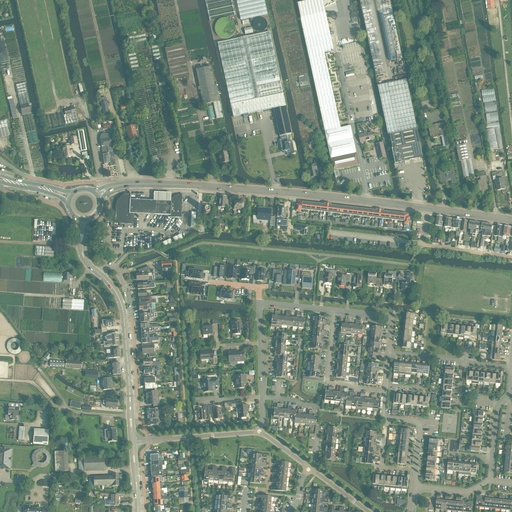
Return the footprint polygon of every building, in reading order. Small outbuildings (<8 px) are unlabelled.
[(205,0),(210,21),(235,15),(231,0),(205,0)] [(267,14),(263,0),(235,0),(240,20),(267,14)] [(322,0),(310,0),(297,3),(309,57),(316,91),(325,131),(333,171),(334,171),(338,170),(350,168),(351,167),(359,166),(358,161),(351,126),(341,128),(332,88),(329,73),(325,53),(334,51),(326,12),(325,7),(322,0)] [(248,114),(273,108),(279,137),(280,136),(280,140),(279,140),(281,152),(284,151),(285,152),(286,155),(294,153),(292,141),(289,142),(287,141),(286,135),(291,134),(285,105),(283,93),(282,93),(270,31),(218,42),(231,104),(230,104),(233,117),(242,115),(243,117),(244,117),(248,117),(248,116),(248,114)] [(211,67),(196,70),(203,105),(213,103),(220,102),(216,86),(215,87),(211,67)] [(390,134),(396,163),(399,162),(400,163),(400,164),(401,164),(402,163),(402,162),(423,157),(420,143),(416,122),(406,80),(378,86),(388,135),(390,134)] [(103,114),(109,113),(107,101),(101,102),(103,114)] [(220,102),(213,103),(216,119),(223,118),(220,102)] [(428,126),(431,138),(441,136),(443,147),(445,146),(446,149),(452,148),(451,143),(449,144),(445,123),(428,126)] [(129,139),(136,138),(133,126),(126,128),(127,132),(128,132),(129,135),(128,135),(129,139)] [(77,131),(81,151),(87,150),(83,130),(77,131)] [(359,136),(360,143),(360,144),(361,145),(362,146),(362,147),(365,145),(366,141),(374,140),(372,133),(366,134),(366,133),(366,132),(363,133),(364,135),(359,136)] [(101,146),(102,146),(104,165),(105,164),(106,165),(107,165),(108,164),(108,163),(109,163),(110,166),(115,165),(112,145),(112,139),(111,139),(111,137),(109,135),(108,135),(106,134),(105,135),(103,136),(102,135),(100,136),(100,138),(101,146)] [(61,145),(62,148),(62,152),(64,152),(65,158),(71,157),(71,154),(72,153),(72,149),(70,150),(70,146),(71,145),(77,144),(76,136),(69,137),(70,141),(68,141),(69,144),(61,145)] [(456,142),(460,161),(461,161),(464,177),(475,175),(471,159),(468,140),(456,142)] [(381,159),(386,157),(383,143),(376,144),(378,153),(379,152),(381,159)] [(228,164),(228,163),(228,162),(226,153),(219,154),(221,164),(225,163),(225,164),(226,164),(227,164),(228,164)] [(456,183),(453,166),(449,167),(449,169),(446,169),(444,164),(439,165),(440,168),(439,168),(442,183),(446,182),(446,180),(451,179),(452,184),(456,183)] [(314,178),(318,177),(315,165),(312,166),(313,168),(308,169),(309,170),(308,170),(309,172),(311,178),(312,179),(314,178)] [(480,194),(485,193),(485,192),(488,191),(486,180),(487,180),(486,172),(478,174),(479,178),(480,177),(481,181),(478,181),(480,194)] [(503,179),(495,180),(496,184),(497,191),(505,189),(503,179)] [(125,224),(133,225),(133,214),(170,215),(170,217),(181,218),(182,195),(181,195),(181,196),(178,197),(175,198),(173,200),(171,202),(131,200),(130,200),(130,192),(130,195),(129,195),(126,196),(123,197),(121,198),(119,201),(117,204),(117,207),(116,223),(125,223),(125,224)] [(171,193),(154,192),(154,200),(171,201),(171,193)] [(221,211),(221,207),(224,208),(225,197),(220,197),(219,207),(217,207),(217,211),(221,211)] [(238,201),(234,201),(234,209),(240,210),(240,209),(243,209),(243,205),(243,202),(239,202),(238,201)] [(202,212),(202,213),(202,214),(202,215),(203,215),(203,216),(204,216),(205,216),(205,217),(206,217),(207,217),(207,216),(208,216),(209,216),(209,215),(210,215),(210,214),(210,213),(210,212),(210,211),(210,210),(209,209),(208,208),(208,207),(205,207),(205,208),(204,208),(203,209),(202,210),(202,211),(202,212)] [(271,210),(261,209),(261,207),(259,207),(259,209),(258,209),(257,220),(270,221),(270,226),(274,226),(275,217),(270,217),(271,210)] [(277,220),(276,226),(277,226),(277,223),(281,223),(280,226),(284,227),(284,230),(287,230),(287,227),(287,220),(283,220),(284,219),(284,218),(285,211),(286,211),(286,208),(280,207),(280,208),(278,208),(278,211),(277,211),(278,211),(277,218),(277,220)] [(452,231),(452,228),(452,225),(451,225),(452,220),(449,219),(449,218),(447,218),(447,219),(446,219),(444,227),(450,228),(449,231),(452,231)] [(452,225),(452,228),(457,229),(456,236),(459,237),(462,221),(460,221),(459,220),(458,219),(456,220),(453,220),(452,225)] [(494,227),(492,239),(492,240),(495,241),(496,236),(499,237),(498,242),(502,242),(502,241),(502,239),(503,237),(501,237),(503,226),(497,225),(497,228),(494,227)] [(296,226),(296,230),(302,231),(302,234),(306,235),(307,227),(296,226)] [(35,256),(53,257),(54,248),(36,246),(35,256)] [(214,267),(213,277),(217,278),(217,279),(224,279),(226,265),(218,265),(218,268),(214,267)] [(229,267),(228,279),(236,279),(237,272),(240,272),(240,266),(235,266),(235,267),(229,267)] [(139,274),(136,275),(137,280),(147,279),(147,281),(152,281),(154,280),(154,273),(147,274),(148,267),(138,270),(139,274)] [(241,280),(249,281),(249,280),(248,280),(249,274),(253,274),(253,268),(246,267),(246,270),(242,269),(241,280)] [(257,269),(256,281),(264,282),(265,270),(261,269),(257,269)] [(186,275),(186,278),(188,278),(194,279),(196,279),(197,279),(202,280),(203,271),(189,270),(188,275),(186,275)] [(275,284),(276,284),(281,284),(282,270),(273,270),(272,280),(276,281),(275,284)] [(332,283),(332,278),(335,278),(336,271),(326,270),(325,275),(324,275),(324,273),(321,272),(320,281),(325,282),(325,283),(332,283)] [(284,271),(283,284),(294,285),(295,272),(284,271)] [(380,279),(379,287),(383,287),(383,285),(392,286),(392,279),(396,279),(396,272),(389,271),(388,274),(385,274),(385,279),(380,279)] [(368,283),(376,284),(376,287),(379,287),(380,279),(376,278),(376,273),(369,272),(368,283)] [(302,273),(302,278),(303,278),(302,284),(303,284),(302,285),(306,286),(308,286),(312,286),(312,285),(313,278),(312,278),(312,274),(302,273)] [(351,275),(350,282),(350,283),(354,283),(353,287),(361,288),(362,277),(355,276),(355,274),(351,273),(351,275)] [(396,274),(395,282),(398,283),(398,287),(397,291),(402,291),(402,290),(406,290),(406,288),(411,288),(412,284),(410,284),(411,280),(411,277),(412,277),(413,275),(413,274),(407,273),(407,276),(408,276),(407,279),(406,279),(406,285),(403,284),(404,275),(396,274)] [(337,286),(345,287),(346,282),(350,282),(351,275),(346,274),(346,276),(339,275),(337,286)] [(189,282),(189,289),(191,289),(191,294),(203,296),(204,287),(198,286),(198,283),(200,283),(189,282)] [(221,291),(220,299),(232,300),(232,292),(229,292),(229,291),(225,291),(221,291)] [(84,300),(63,299),(62,309),(83,310),(84,300)] [(138,309),(139,309),(139,310),(142,310),(142,311),(147,311),(147,310),(149,309),(150,312),(155,312),(154,309),(152,309),(151,304),(139,305),(139,306),(138,306),(138,309)] [(101,325),(101,333),(107,332),(106,327),(114,326),(114,323),(113,323),(113,320),(102,321),(102,325),(101,325)] [(232,334),(240,334),(239,326),(242,325),(241,321),(231,322),(232,334)] [(442,325),(441,334),(447,334),(447,326),(449,326),(449,322),(447,322),(446,325),(442,325)] [(447,326),(447,334),(452,335),(453,326),(454,326),(455,322),(452,322),(452,326),(449,326),(447,326)] [(453,326),(452,335),(458,336),(459,327),(460,327),(461,323),(458,323),(458,326),(454,326),(453,326)] [(458,336),(458,338),(464,338),(464,336),(465,327),(466,327),(466,324),(464,323),(464,327),(460,327),(459,327),(458,336)] [(465,327),(464,336),(469,337),(470,337),(471,328),(472,328),(472,324),(470,324),(469,328),(466,327),(465,327)] [(471,328),(470,337),(471,337),(476,337),(476,336),(478,336),(479,326),(478,326),(478,325),(475,325),(475,328),(472,328),(471,328)] [(202,326),(203,335),(213,335),(212,326),(202,326)] [(104,345),(100,345),(100,348),(104,348),(104,347),(107,347),(119,346),(118,340),(106,341),(107,344),(104,344),(104,345)] [(154,350),(154,345),(142,346),(143,354),(148,354),(149,354),(149,357),(154,357),(154,350)] [(107,354),(108,358),(119,357),(119,349),(106,350),(106,354),(107,354)] [(217,356),(213,357),(212,351),(200,352),(201,360),(212,359),(213,364),(217,364),(217,356)] [(229,362),(230,362),(230,363),(231,365),(232,365),(233,365),(235,365),(236,364),(236,363),(236,362),(244,361),(244,353),(236,354),(235,351),(228,352),(229,362)] [(394,371),(393,374),(399,374),(401,363),(402,363),(402,360),(400,359),(399,363),(395,362),(394,371)] [(65,368),(81,369),(82,361),(66,360),(65,368)] [(401,363),(399,374),(405,375),(406,364),(407,364),(408,360),(406,360),(405,360),(405,363),(402,363),(401,363)] [(406,364),(405,375),(411,376),(411,373),(412,364),(413,364),(414,361),(413,361),(411,360),(411,364),(407,364),(406,364)] [(412,364),(411,373),(417,374),(418,365),(419,365),(419,361),(417,361),(417,365),(413,364),(412,364)] [(418,365),(417,374),(423,374),(423,365),(425,365),(425,362),(423,362),(422,365),(419,365),(418,365)] [(423,365),(423,374),(429,375),(429,366),(430,366),(431,362),(429,362),(428,366),(425,365),(423,365)] [(442,373),(444,373),(454,374),(453,375),(457,376),(457,373),(454,373),(454,368),(443,367),(442,373)] [(467,372),(466,381),(472,381),(473,373),(474,373),(474,369),(472,369),(472,372),(467,372)] [(473,373),(472,381),(472,382),(472,384),(477,384),(479,373),(480,373),(480,370),(478,369),(477,373),(474,373),(473,373)] [(479,373),(477,384),(483,385),(484,374),(486,374),(486,370),(483,370),(483,374),(480,373),(479,373)] [(484,374),(483,385),(484,383),(489,383),(490,374),(491,375),(491,374),(492,371),(489,371),(489,374),(486,374),(484,374)] [(490,374),(489,383),(495,384),(496,375),(497,375),(497,371),(495,371),(495,375),(491,374),(491,375),(490,374)] [(496,375),(495,384),(501,384),(502,376),(503,376),(503,372),(501,372),(501,375),(497,375),(496,375)] [(444,373),(444,379),(453,380),(453,381),(456,382),(457,379),(453,379),(453,375),(454,374),(444,373)] [(236,388),(244,388),(243,380),(246,380),(245,375),(235,376),(236,388)] [(144,379),(145,384),(152,384),(152,383),(155,383),(154,379),(154,377),(152,377),(150,376),(145,376),(145,379),(144,379)] [(102,379),(103,385),(103,390),(112,390),(111,378),(102,379)] [(218,385),(218,378),(203,379),(203,384),(202,384),(202,387),(203,388),(204,392),(212,392),(211,386),(218,385)] [(441,385),(443,385),(452,386),(452,387),(456,387),(456,385),(452,385),(453,381),(453,380),(444,379),(441,379),(441,385)] [(443,385),(443,391),(452,392),(452,393),(455,393),(456,391),(452,390),(452,387),(452,386),(443,385)] [(159,397),(157,397),(156,391),(151,392),(151,393),(146,394),(146,400),(147,400),(147,405),(153,405),(153,407),(159,406),(159,397)] [(394,395),(393,404),(399,404),(400,395),(401,395),(402,392),(399,391),(399,395),(394,395)] [(443,391),(442,397),(451,397),(451,399),(455,399),(455,397),(451,396),(452,393),(452,392),(443,391)] [(400,395),(399,404),(405,405),(406,396),(407,396),(408,392),(405,392),(405,396),(401,395),(400,395)] [(406,396),(405,405),(411,405),(412,396),(413,396),(413,393),(411,393),(410,396),(407,396),(406,396)] [(412,396),(411,405),(416,406),(417,397),(419,397),(419,393),(417,393),(416,397),(413,396),(412,396)] [(417,397),(416,406),(422,407),(423,398),(424,398),(425,394),(422,394),(422,397),(419,397),(417,397)] [(423,398),(422,407),(428,407),(429,398),(430,398),(430,395),(428,394),(428,398),(424,398),(423,398)] [(442,397),(442,402),(451,403),(450,404),(454,405),(454,402),(451,402),(451,399),(451,397),(442,397)] [(81,403),(71,400),(69,407),(80,409),(81,403)] [(111,407),(117,408),(117,400),(106,400),(106,401),(103,401),(103,404),(106,405),(106,407),(111,408),(111,407)] [(442,402),(441,408),(450,409),(450,410),(453,410),(454,408),(450,408),(450,404),(451,403),(442,402)] [(8,407),(8,416),(10,416),(10,420),(15,421),(16,416),(18,416),(18,409),(19,404),(9,403),(8,407)] [(210,415),(214,415),(214,419),(216,419),(217,419),(218,419),(219,419),(222,418),(222,417),(225,416),(224,409),(221,409),(221,408),(213,409),(213,405),(209,406),(210,412),(210,415)] [(238,418),(246,418),(245,410),(248,410),(248,405),(237,406),(238,418)] [(198,420),(201,420),(201,421),(202,421),(203,420),(204,420),(206,420),(209,420),(208,406),(203,406),(204,410),(197,410),(198,420)] [(33,444),(48,445),(49,430),(34,429),(33,444)] [(107,430),(104,430),(105,435),(107,435),(108,442),(117,441),(116,429),(107,429),(107,430)] [(401,429),(400,435),(409,436),(409,437),(413,438),(413,435),(409,435),(410,430),(401,429)] [(400,435),(400,441),(408,442),(408,443),(412,443),(412,441),(409,441),(409,437),(409,436),(400,435)] [(400,441),(399,447),(408,448),(408,449),(411,449),(412,447),(408,446),(408,443),(408,442),(400,441)] [(399,447),(398,452),(407,453),(407,455),(411,455),(411,453),(407,452),(408,449),(408,448),(399,447)] [(0,468),(1,468),(1,469),(5,469),(9,469),(10,450),(7,450),(7,449),(2,449),(0,449),(0,468)] [(252,454),(252,459),(262,460),(262,458),(267,458),(267,456),(256,455),(256,451),(248,450),(247,454),(252,454)] [(55,472),(68,472),(67,452),(54,452),(55,472)] [(398,452),(398,458),(407,459),(407,460),(410,461),(411,458),(407,458),(407,455),(407,453),(398,452)] [(84,458),(78,459),(78,470),(84,470),(84,471),(104,470),(104,457),(84,458)] [(398,458),(397,464),(406,465),(406,466),(410,466),(410,464),(406,464),(407,460),(407,459),(398,458)] [(448,462),(447,471),(453,472),(454,463),(455,463),(455,459),(453,459),(453,463),(448,462)] [(454,463),(453,472),(459,472),(459,463),(461,463),(461,460),(459,459),(458,463),(455,463),(454,463)] [(459,463),(459,472),(458,475),(464,475),(465,464),(467,464),(467,460),(465,460),(464,464),(461,463),(459,463)] [(465,464),(464,475),(470,476),(470,473),(471,464),(472,464),(473,461),(470,461),(470,464),(467,464),(465,464)] [(471,464),(470,473),(476,474),(477,465),(478,465),(479,462),(476,461),(476,465),(472,464),(471,464)] [(374,475),(373,484),(372,486),(378,487),(379,476),(381,476),(381,473),(379,472),(378,476),(374,475)] [(379,476),(378,487),(384,487),(385,477),(386,477),(387,473),(384,473),(384,476),(381,476),(379,476)] [(385,477),(384,487),(390,488),(391,477),(392,477),(392,474),(390,473),(390,477),(386,477),(385,477)] [(391,477),(390,488),(395,489),(397,478),(398,478),(398,474),(396,474),(395,478),(392,477),(391,477)] [(112,476),(93,477),(94,486),(98,486),(98,488),(102,488),(102,490),(105,490),(105,486),(112,485),(112,487),(119,486),(118,475),(112,475),(112,476)] [(397,478),(395,489),(401,489),(402,478),(404,478),(404,475),(402,475),(401,478),(398,478),(397,478)] [(402,478),(401,489),(407,490),(407,488),(408,479),(409,479),(410,475),(408,475),(407,475),(407,479),(404,478),(402,478)] [(477,495),(476,507),(484,508),(485,498),(480,498),(480,496),(477,495)] [(463,503),(462,511),(471,511),(472,501),(469,501),(469,503),(463,503)]
